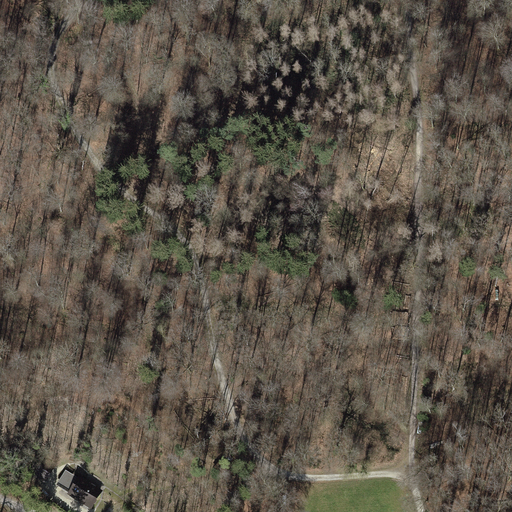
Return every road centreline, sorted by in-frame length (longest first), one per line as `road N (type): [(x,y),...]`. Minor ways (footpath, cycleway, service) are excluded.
road 1 (track): [(82,0),(54,37),(50,64),(64,106),(112,179),(178,230),(197,261),(230,403),(254,453),(275,471),(307,478),(412,475)]
road 2 (track): [(423,511),(412,475),(416,84),(407,0)]
